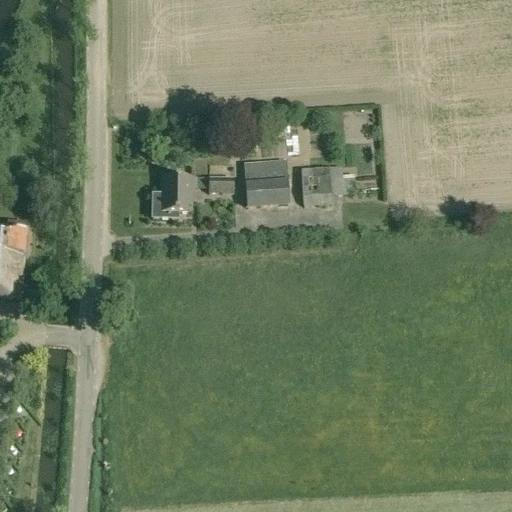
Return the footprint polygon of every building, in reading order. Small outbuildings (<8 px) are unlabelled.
[(277,130),(278,138),(290,136),(289,128),(277,130)] [(290,209),(286,164),(243,167),(247,212),(290,209)] [(302,190),(316,189),(317,210),(331,209),(331,199),(356,197),(355,177),(343,178),(342,170),(300,173),(302,190)] [(162,198),(152,198),(152,222),(179,222),(179,216),(192,216),(193,192),(197,192),(197,181),(162,181),(162,198)] [(235,199),(234,181),(208,181),(209,193),(209,199),(235,199)] [(0,300),(20,302),(21,285),(25,233),(8,232),(0,231),(0,300)] [(21,285),(20,302),(28,302),(33,296),(34,286),(21,285)]
